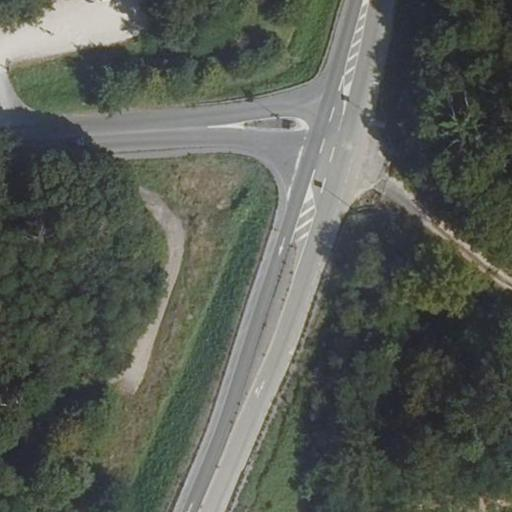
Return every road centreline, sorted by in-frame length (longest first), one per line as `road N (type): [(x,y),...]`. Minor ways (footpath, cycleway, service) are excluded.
road 1 (unclassified): [(200,511),(339,129)]
road 2 (residential): [(0,141),(308,122),(339,129)]
road 3 (track): [(511,287),(336,137)]
road 4 (track): [(16,140),(115,186),(169,235)]
road 5 (unclassified): [(339,129),(365,0)]
